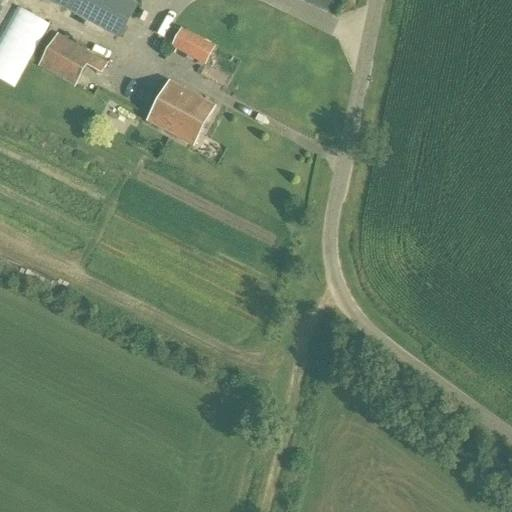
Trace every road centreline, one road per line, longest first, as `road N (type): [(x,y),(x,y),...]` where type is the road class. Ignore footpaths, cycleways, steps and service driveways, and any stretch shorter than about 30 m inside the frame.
road 1 (unclassified): [(511,435),(366,329),(331,270),(329,232),(375,0)]
road 2 (track): [(338,290),(306,332),(269,511)]
